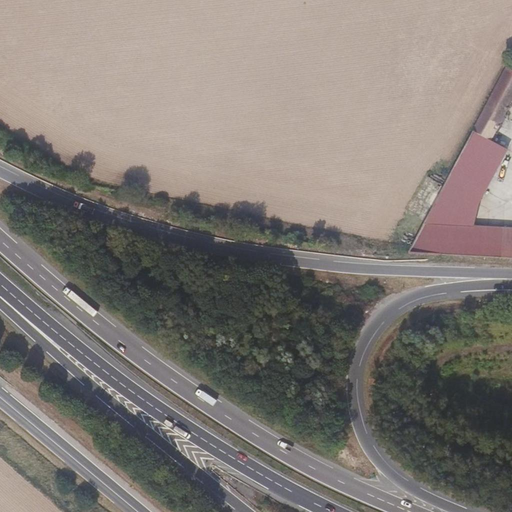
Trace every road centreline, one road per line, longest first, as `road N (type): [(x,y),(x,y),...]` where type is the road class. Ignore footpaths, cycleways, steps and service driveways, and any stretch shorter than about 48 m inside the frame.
road 1 (trunk): [(511,277),(248,255),(147,227),(0,164)]
road 2 (trunk): [(410,511),(288,456),(231,419),(128,347),(0,237)]
road 3 (trunk): [(0,283),(115,379),(330,511)]
road 4 (trunk): [(469,511),(414,488),(372,448),(356,401),(356,365),(376,324),(406,300),(511,281)]
road 5 (trunk): [(0,296),(32,334),(247,511)]
road 6 (tertiary): [(0,396),(138,511)]
